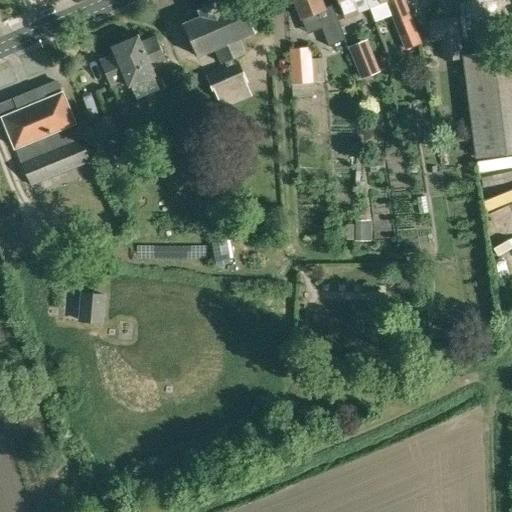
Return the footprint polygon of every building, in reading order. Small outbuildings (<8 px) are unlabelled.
[(216,49),(221,63),(225,61),(227,66),(207,75),(215,94),(246,81),(238,61),(234,63),(232,58),(244,53),(239,39),(256,32),(242,0),(237,0),(226,5),(225,4),(223,1),(224,0),(223,0),(218,0),(217,1),(216,0),(214,0),(214,2),(205,6),(205,4),(202,5),(202,7),(200,8),(199,7),(196,9),(197,9),(200,15),(199,15),(200,16),(186,22),(186,21),(183,22),(198,57),(216,49)] [(321,30),(339,22),(332,5),(324,8),(320,0),(294,0),(302,18),(315,13),(321,30)] [(371,7),(368,0),(338,0),(339,3),(340,2),(346,17),(371,7)] [(405,49),(421,43),(410,15),(393,21),(405,49)] [(329,53),(348,45),(342,30),(323,38),(329,53)] [(152,68),(167,61),(155,35),(141,41),(138,35),(111,46),(114,53),(100,59),(111,85),(126,79),(129,86),(155,74),(152,68)] [(460,35),(442,37),(444,58),(462,56),(460,35)] [(361,80),(374,75),(361,43),(349,48),(361,80)] [(511,47),(464,54),(476,155),(511,150),(511,47)] [(312,82),(310,49),(290,50),(292,84),(312,82)] [(0,104),(0,111),(3,118),(2,118),(15,147),(21,162),(31,185),(90,160),(80,137),(80,138),(73,123),(74,122),(61,93),(56,81),(8,101),(0,104)] [(104,295),(82,293),(80,321),(101,322),(104,295)] [(446,338),(453,337),(453,324),(432,326),(428,339),(446,338)]
